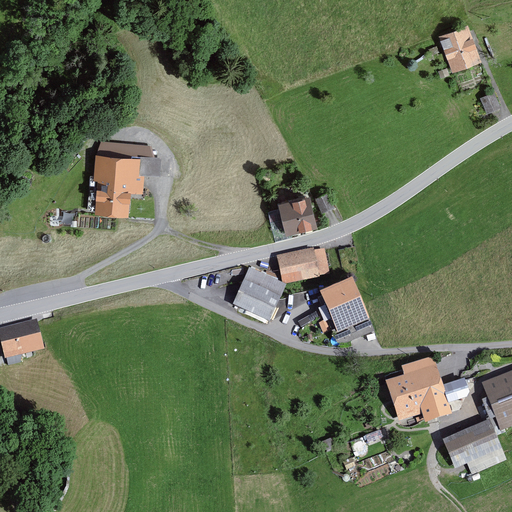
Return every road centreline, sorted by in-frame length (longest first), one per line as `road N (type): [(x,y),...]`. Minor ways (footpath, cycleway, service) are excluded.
road 1 (tertiary): [(168,276),(341,229),(511,123)]
road 2 (unclassified): [(168,276),(183,293),(321,350),(511,342)]
road 3 (track): [(511,370),(481,383),(432,455),(434,478),(464,511)]
road 4 (tertiary): [(0,313),(168,276)]
road 5 (unknown): [(246,257),(165,224),(164,178)]
